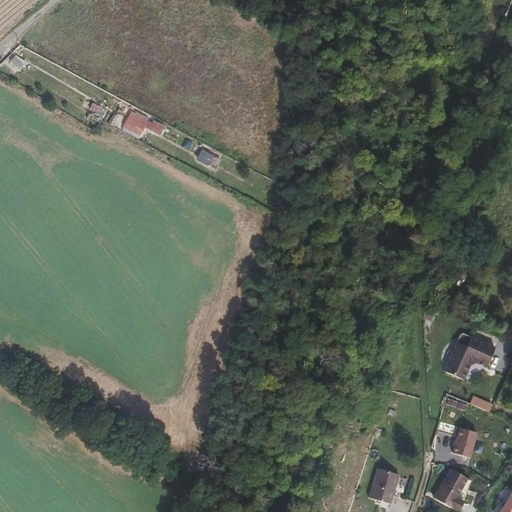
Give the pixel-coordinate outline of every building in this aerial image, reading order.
[(165,126),(130,110),(122,128),(141,136),(145,128),(161,135),(165,126)] [(201,149),(196,159),(216,168),(221,158),(201,149)] [(431,331),(436,321),(425,316),(425,328),(431,331)] [(482,375),(489,355),(464,345),(464,346),(457,344),(455,345),(452,352),(451,351),(442,374),(462,382),(466,374),(464,369),(469,367),(471,371),(482,375)] [(462,382),(442,374),(440,381),(460,389),(462,382)] [(469,403),(489,411),(493,403),(473,395),(469,403)] [(477,434),(460,429),(453,454),(470,459),(477,434)] [(388,503),(397,474),(377,468),(368,497),(388,503)] [(453,497),(464,479),(449,469),(438,488),(453,497)] [(452,498),(453,497),(438,488),(431,498),(448,509),(450,507),(454,499),(452,498)] [(456,511),(461,503),(454,499),(450,507),(456,511)]
